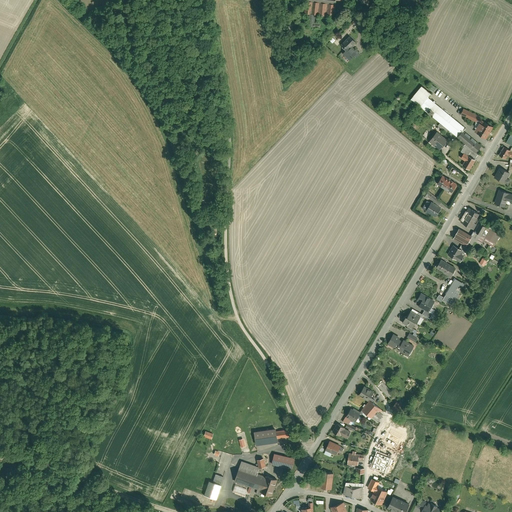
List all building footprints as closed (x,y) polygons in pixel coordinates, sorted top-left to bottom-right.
[(323,0),(307,0),(306,11),(310,11),(318,12),(336,14),(338,2),(323,0)] [(318,12),(310,11),(309,20),(317,20),(318,12)] [(358,40),(352,33),(343,41),(347,45),(343,49),(347,54),(350,57),(351,58),(360,50),(354,44),(358,40)] [(420,101),(459,134),(465,127),(467,125),(431,95),(433,92),(424,84),(413,97),(411,99),(418,104),(420,101)] [(466,105),(463,112),(479,119),(482,113),(472,108),(466,105)] [(488,136),(496,124),(484,116),(476,128),(488,136)] [(465,127),(459,134),(472,145),(478,149),(484,142),(465,127)] [(439,128),(431,138),(442,147),(450,137),(439,128)] [(511,147),(505,143),(500,151),(507,155),(509,152),(511,153),(511,147)] [(480,151),(478,149),(472,145),(470,147),(472,149),(478,154),(480,151)] [(472,167),(478,157),(470,153),(465,150),(462,155),(467,158),(464,162),(472,167)] [(511,169),(501,164),(496,174),(507,180),(511,169)] [(444,172),(439,180),(454,190),(459,181),(448,174),(444,172)] [(511,190),(500,186),(495,200),(508,204),(510,198),(511,198),(511,190)] [(441,201),(444,198),(429,187),(425,192),(428,194),(430,193),(441,201)] [(433,198),(428,207),(437,213),(443,204),(433,198)] [(483,211),(470,204),(462,219),(475,226),(483,211)] [(488,224),(481,220),(477,228),(481,231),(483,232),(488,224)] [(502,231),(488,224),(483,232),(487,234),(485,238),(496,244),(502,231)] [(458,230),(471,237),(474,233),(461,225),(458,230)] [(458,230),(455,235),(468,243),(471,237),(458,230)] [(485,238),(487,234),(483,232),(481,231),(477,238),(483,241),(485,238)] [(465,246),(455,240),(449,252),(462,259),(466,253),(462,251),(465,246)] [(458,265),(443,256),(441,260),(439,259),(437,264),(453,273),(458,265)] [(466,268),(463,273),(471,277),(473,273),(466,268)] [(469,282),(457,275),(444,297),(456,304),(469,282)] [(433,295),(423,289),(420,295),(419,297),(423,300),(421,303),(426,306),(430,309),(431,308),(435,300),(431,298),(433,295)] [(430,309),(426,306),(424,311),(432,315),(435,310),(431,308),(430,309)] [(414,325),(419,318),(422,312),(412,307),(409,312),(408,312),(404,319),(414,325)] [(412,328),(408,334),(417,339),(420,333),(417,331),(414,329),(412,328)] [(402,336),(395,331),(389,340),(397,345),(397,344),(401,338),(402,336)] [(405,337),(404,340),(400,345),(400,347),(410,353),(416,344),(405,337)] [(382,380),(376,385),(391,400),(396,395),(382,380)] [(375,392),(365,385),(359,394),(369,401),(375,392)] [(370,400),(362,409),(372,417),(378,410),(380,408),(370,400)] [(398,403),(396,401),(391,408),(398,413),(406,404),(401,400),(398,403)] [(360,415),(356,412),(357,411),(351,407),(343,421),(348,425),(352,419),(356,422),(360,415)] [(383,414),(378,410),(372,417),(377,422),(383,414)] [(344,427),(337,423),(332,431),(340,435),(343,430),(344,427)] [(257,428),(259,442),(280,439),(280,435),(279,427),(278,425),(257,428)] [(293,425),(279,427),(280,435),(294,433),(293,425)] [(215,431),(207,428),(205,434),(213,437),(215,431)] [(343,430),(340,435),(347,439),(350,433),(343,430)] [(341,446),(330,441),(325,451),(330,452),(337,455),(341,446)] [(297,455),(276,451),(273,462),(286,465),(294,467),(297,455)] [(352,453),(349,453),(347,465),(358,466),(358,459),(363,460),(364,455),(355,454),(355,451),(352,451),(352,453)] [(377,453),(372,468),(388,474),(394,460),(377,453)] [(240,467),(259,473),(262,465),(242,459),(240,467)] [(240,467),(236,479),(262,488),(266,475),(259,473),(240,467)] [(217,472),(214,480),(222,483),(225,475),(217,472)] [(267,472),(266,475),(262,488),(262,489),(273,493),(279,476),(267,472)] [(321,488),(331,490),(333,475),(323,474),(321,488)] [(218,497),(223,483),(222,483),(214,480),(210,478),(209,483),(205,493),(218,497)] [(367,488),(374,491),(376,486),(378,481),(372,478),(367,488)] [(345,483),(343,494),(361,498),(364,483),(345,483)] [(382,506),(388,492),(376,486),(374,491),(370,500),(382,506)] [(406,511),(410,505),(393,497),(388,508),(392,510),(391,511),(392,511),(406,511)] [(423,511),(427,505),(420,501),(416,507),(423,511)] [(348,511),(344,502),(330,508),(331,511),(348,511)]
